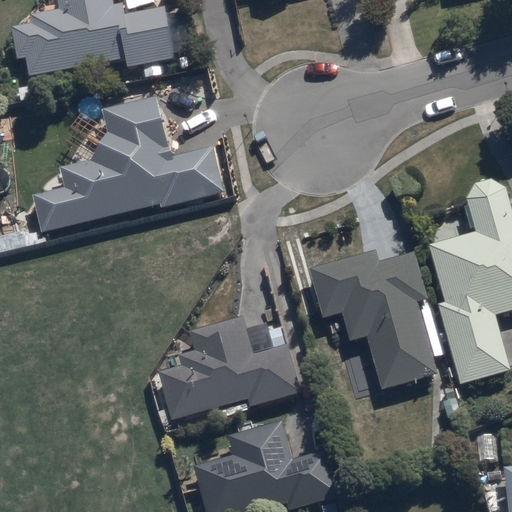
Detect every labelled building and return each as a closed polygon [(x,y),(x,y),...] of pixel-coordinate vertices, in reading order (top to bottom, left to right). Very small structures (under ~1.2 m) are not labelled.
[(23,55),(27,77),(122,60),(124,69),(171,60),(161,8),(123,15),(122,6),(110,8),(108,0),(66,0),(68,9),(32,15),(34,26),(13,29),(17,56),(23,55)] [(32,198),(40,233),(162,205),(162,207),(223,193),(212,144),(169,154),(156,96),(105,108),(108,120),(92,162),(59,169),(64,190),(32,198)] [(511,208),(504,183),(465,196),(477,232),(428,248),(445,301),(433,305),(460,387),(511,370),(494,319),(511,313),(511,208)] [(309,271),(322,318),(338,313),(341,326),(349,323),(354,338),(367,335),(383,391),(437,376),(417,305),(428,302),(413,252),(377,263),(374,252),(309,271)] [(300,396),(285,344),(252,354),(242,318),(191,332),(196,351),(176,357),(178,366),(158,372),(173,424),(217,412),(219,418),(300,396)] [(236,458),(195,469),(207,511),(248,511),(284,502),(287,511),(338,496),(325,449),(294,458),(284,423),(230,438),(236,458)]
